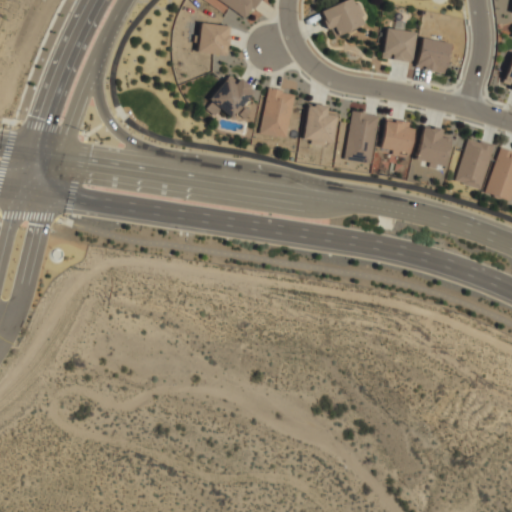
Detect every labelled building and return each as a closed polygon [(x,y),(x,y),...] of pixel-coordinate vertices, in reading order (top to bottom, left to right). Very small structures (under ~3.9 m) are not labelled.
[(257,0),(218,0),(245,18),(257,0)] [(353,5),(350,0),(342,0),(318,10),(331,38),(364,23),(356,3),(353,5)] [(195,52),(225,55),(229,26),(199,22),(195,52)] [(381,52),(391,53),(390,60),(410,62),(413,31),(384,28),(381,52)] [(414,69),(443,72),(447,41),(418,38),(414,69)] [(509,90),(511,90),(511,53),(510,53),(503,82),(510,84),(509,90)] [(213,115),(219,108),(230,118),(254,90),(238,77),(235,80),(229,75),(202,107),(213,115)] [(258,133),(285,138),(293,92),(266,88),(258,133)] [(306,104),(300,141),(331,146),(336,111),(326,110),(326,107),(306,104)] [(343,160),(370,163),(375,114),(349,111),(343,160)] [(383,118),(378,148),(392,150),(392,152),(407,155),(411,128),(405,127),(406,122),(383,118)] [(449,135),(439,133),(440,130),(421,125),(413,161),(442,167),(449,135)] [(452,181),(479,189),(493,146),(466,138),(452,181)] [(483,192),(509,200),(511,191),(511,150),(498,146),(483,192)]
